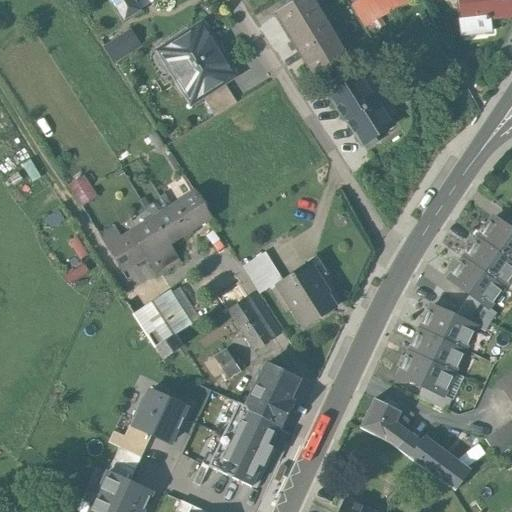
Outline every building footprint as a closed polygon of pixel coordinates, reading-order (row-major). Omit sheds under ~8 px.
[(106,0),(123,26),(143,14),(137,5),(144,0),(106,0)] [(144,0),(137,5),(143,14),(155,6),(150,0),(144,0)] [(342,52),(308,0),(302,0),(276,17),(311,72),(342,52)] [(408,1),(407,0),(362,0),(355,5),(368,25),(408,1)] [(511,0),(459,0),(464,37),(492,34),(491,20),(511,18),(511,0)] [(239,79),(205,24),(154,55),(182,99),(186,97),(193,108),(203,101),(225,88),(239,79)] [(134,48),(126,35),(109,46),(120,62),(130,56),(128,52),(134,48)] [(387,107),(370,80),(338,100),(355,127),(387,107)] [(225,88),(203,101),(214,118),(215,120),(237,106),(225,88)] [(404,134),(387,107),(355,127),(372,154),(404,134)] [(95,197),(82,178),(68,187),(81,207),(95,197)] [(170,247),(209,222),(192,194),(161,213),(152,218),(170,247)] [(140,201),(146,209),(150,206),(144,198),(140,201)] [(146,209),(152,218),(161,213),(155,203),(150,206),(146,209)] [(170,247),(152,218),(124,236),(139,258),(146,254),(160,277),(181,264),(170,247)] [(511,232),(493,220),(479,241),(511,263),(511,232)] [(121,269),(139,258),(124,236),(120,238),(113,227),(100,235),(121,269)] [(511,274),(511,263),(479,241),(464,264),(502,289),(511,274)] [(280,284),(265,257),(245,269),(260,295),(280,284)] [(502,289),(464,264),(451,284),(471,297),(489,309),(502,289)] [(339,311),(312,266),(277,288),(304,332),(339,311)] [(231,313),(246,303),(239,294),(224,304),(231,313)] [(190,328),(168,295),(136,317),(163,358),(180,348),(174,339),(190,328)] [(471,297),(466,308),(486,319),(492,311),(489,309),(471,297)] [(253,354),(274,341),(249,301),(246,303),(231,313),(229,314),(253,354)] [(461,318),(434,305),(423,329),(466,350),(478,327),(461,318)] [(466,308),(461,318),(478,327),(481,328),(486,319),(466,308)] [(466,350),(423,329),(411,353),(454,374),(466,350)] [(241,374),(225,350),(213,358),(228,382),(241,374)] [(454,374),(411,353),(398,378),(424,390),(442,398),(454,374)] [(301,384),(266,367),(244,412),(283,431),(294,408),(290,406),(301,384)] [(511,374),(498,384),(511,403),(511,374)] [(172,447),(190,406),(150,388),(131,429),(150,437),(172,447)] [(419,401),(446,412),(450,402),(442,398),(424,390),(419,401)] [(402,417),(376,402),(361,431),(387,444),(407,461),(420,443),(397,426),(402,417)] [(244,412),(237,408),(208,467),(254,490),(283,431),(244,412)] [(150,437),(131,429),(120,424),(112,442),(122,447),(142,456),(150,437)] [(511,447),(511,424),(487,442),(497,458),(511,447)] [(420,443),(407,461),(452,493),(467,472),(422,440),(420,443)] [(122,447),(110,473),(129,482),(142,456),(122,447)] [(129,482),(110,473),(100,494),(139,511),(144,511),(153,492),(129,482)] [(139,511),(100,494),(92,511),(139,511)] [(368,511),(347,502),(342,511),(368,511)]
